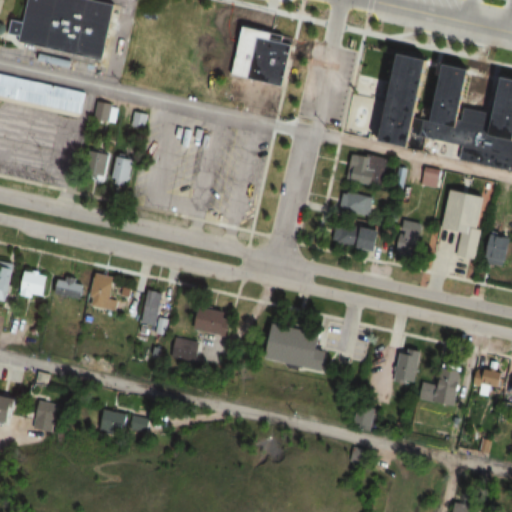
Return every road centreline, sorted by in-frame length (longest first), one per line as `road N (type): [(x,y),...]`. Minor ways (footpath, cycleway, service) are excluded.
road 1 (residential): [(511,473),(0,356)]
road 2 (residential): [(0,218),(511,334)]
road 3 (residential): [(511,313),(0,197)]
road 4 (residential): [(304,134),(272,281)]
road 5 (residential): [(511,32),(365,0)]
